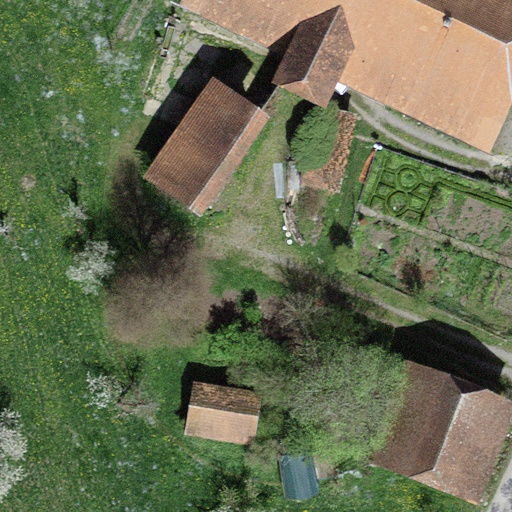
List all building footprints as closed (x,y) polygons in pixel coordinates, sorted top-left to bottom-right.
[(475,124),(511,46),(511,0),(186,0),(184,6),(192,9),(196,0),(214,0),(293,38),(274,79),(324,103),(344,61),(475,124)] [(216,90),(156,173),(195,201),(255,118),(216,90)] [(321,119),(303,179),(324,185),(341,125),(321,119)] [(383,444),(487,486),(511,425),(511,424),(408,382),(383,444)] [(198,386),(193,423),(251,431),(256,394),(198,386)]
